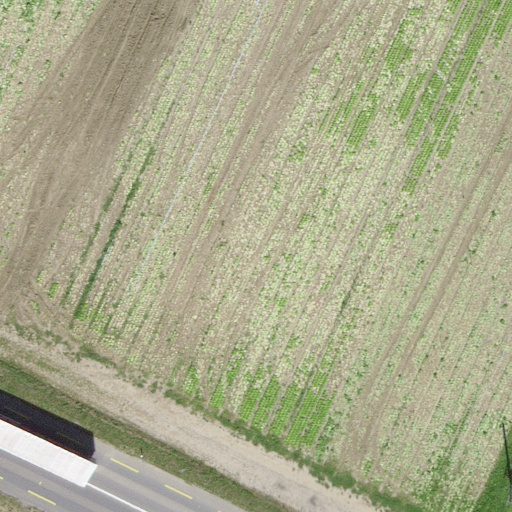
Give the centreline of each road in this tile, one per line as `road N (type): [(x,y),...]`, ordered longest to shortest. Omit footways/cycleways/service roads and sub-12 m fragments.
road 1 (track): [(323,511),(0,348)]
road 2 (primary): [(0,441),(145,511)]
